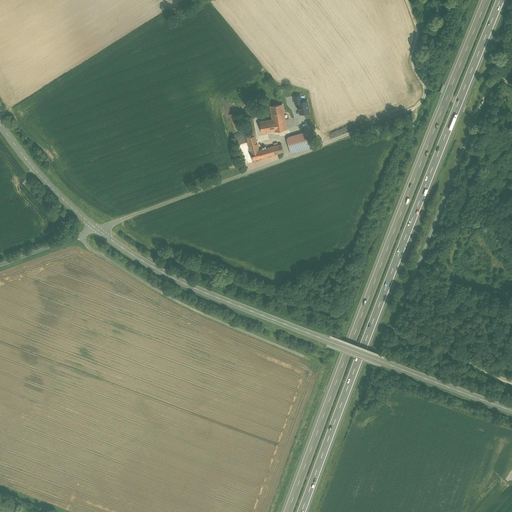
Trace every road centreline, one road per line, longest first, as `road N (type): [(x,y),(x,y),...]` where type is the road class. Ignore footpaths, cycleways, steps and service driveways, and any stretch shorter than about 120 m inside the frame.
road 1 (motorway): [(482,0),(284,511)]
road 2 (motorway): [(303,511),(501,0)]
road 3 (tertiary): [(511,409),(194,287),(97,228)]
road 4 (track): [(511,381),(398,338),(489,90),(511,71)]
road 5 (track): [(82,234),(87,247),(152,287),(301,356)]
road 6 (tertiary): [(97,228),(58,195),(0,123)]
